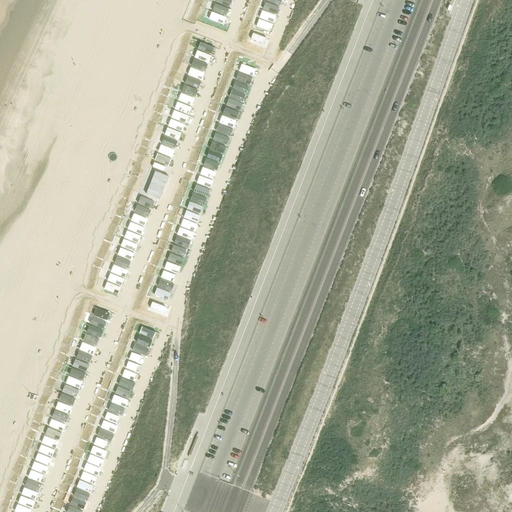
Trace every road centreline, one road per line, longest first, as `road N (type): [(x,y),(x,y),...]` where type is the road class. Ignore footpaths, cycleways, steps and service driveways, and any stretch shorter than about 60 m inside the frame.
road 1 (primary): [(238,511),(437,0)]
road 2 (primary): [(425,0),(227,511)]
road 3 (unknown): [(167,325),(278,59)]
